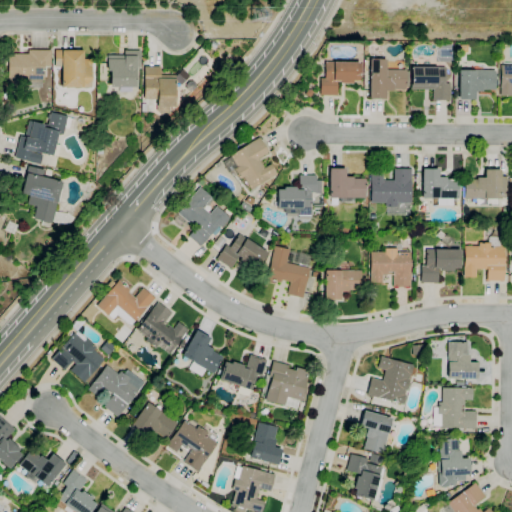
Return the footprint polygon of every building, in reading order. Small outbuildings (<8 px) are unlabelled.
[(209,53),(203,49),(207,44),(213,48),(209,53)] [(43,80),(8,81),(7,65),(0,65),(0,58),(7,58),(7,54),(27,53),(27,50),(50,49),(50,66),(43,66),(43,80)] [(91,88),(61,88),(61,68),(53,68),(53,50),(82,50),(82,58),(91,58),(91,88)] [(135,87),(110,87),(110,71),(106,71),(106,59),(109,59),(109,55),(123,55),(123,50),(140,50),(140,67),(135,67),(135,87)] [(384,98),(368,98),(369,59),(385,59),(385,65),(393,65),(393,69),(405,69),(405,71),(407,71),(407,86),(405,86),(405,89),(392,89),(392,91),(384,91),(384,98)] [(336,95),(319,95),(319,78),(323,78),(323,62),(358,62),(358,65),(362,65),(362,79),(358,79),(358,81),(351,81),(351,84),(339,84),(339,81),(336,81),(336,95)] [(511,88),(511,96),(499,96),(499,65),(511,65),(511,88)] [(175,106),(157,106),(157,99),(144,99),(144,67),(160,67),(160,75),(174,75),(175,106)] [(449,100),(432,100),(432,89),(410,89),(410,67),(444,67),(444,83),(449,83),(449,100)] [(173,78),(182,69),(189,77),(180,85),(173,78)] [(474,99),(458,99),(458,69),(494,70),(494,90),(481,90),(481,92),(474,91),(474,99)] [(39,164),(14,158),(19,136),(24,137),(28,120),(47,124),(48,119),(46,119),(48,114),(50,114),(50,112),(67,116),(67,118),(75,119),(72,129),(64,128),(63,135),(57,134),(55,144),(59,145),(57,156),(52,155),(52,156),(36,152),(35,152),(32,152),(32,153),(41,155),(39,164)] [(247,143),(244,140),(250,135),(252,137),(247,143)] [(250,190),(242,177),(239,179),(234,170),(229,173),(221,162),(230,157),(229,155),(259,136),(268,152),(257,158),(263,168),(270,163),(277,174),(250,190)] [(216,169),(212,165),(217,161),(221,165),(216,169)] [(52,222),(51,224),(50,223),(49,227),(40,225),(41,221),(31,219),(34,206),(27,204),(29,195),(21,193),(27,166),(43,170),(41,177),(43,178),(45,169),(52,170),(49,179),(61,182),(54,212),(66,213),(67,211),(74,218),(67,226),(65,224),(52,222)] [(353,203),(338,203),(338,197),(328,197),(328,168),(344,168),(344,177),(351,177),(351,178),(364,179),(364,198),(353,198),(353,203)] [(408,217),(384,217),(384,203),(370,203),(370,171),(382,171),(382,180),(393,180),(393,169),(410,169),(410,203),(408,203),(408,217)] [(449,205),(433,205),(433,198),(421,198),(421,169),(437,169),(437,177),(445,177),(445,179),(458,179),(458,183),(461,183),(461,192),(457,192),(457,199),(449,199),(449,205)] [(500,199),(464,199),(464,180),(476,180),(476,177),(484,177),(484,169),(500,169),(500,176),(506,176),(506,197),(500,197),(500,199)] [(297,218),(297,215),(296,215),(296,213),(284,213),(284,208),(276,208),(276,189),(283,189),(283,187),(295,187),(295,189),(298,189),(298,175),(315,175),(315,181),(322,181),(322,192),(310,192),(310,218),(297,218)] [(200,247),(187,236),(196,227),(189,221),(188,223),(176,213),(199,187),(210,197),(209,198),(211,200),(206,206),(204,204),(202,207),(209,213),(216,205),(229,218),(220,228),(218,226),(200,247)] [(13,233),(5,229),(9,220),(17,224),(13,233)] [(255,271),(238,260),(240,258),(237,256),(229,268),(215,259),(225,245),(228,248),(238,233),(249,241),(252,237),(262,244),(260,248),(267,253),(255,271)] [(502,281),(485,281),(485,269),(474,269),(474,277),(463,277),(463,246),(477,246),(477,243),(487,243),(487,237),(502,237),(502,281)] [(301,298),(286,294),(289,282),(280,280),(280,283),(265,279),(273,246),(310,254),(307,268),(308,268),(301,298)] [(409,286),(391,286),(391,275),(381,275),(381,283),(368,282),(369,252),(383,252),(383,248),(396,248),(396,252),(409,252),(409,286)] [(420,282),(421,264),(425,264),(425,249),(459,250),(459,268),(452,268),(452,271),(439,271),(439,268),(437,268),(437,282),(420,282)] [(340,300),(323,299),(323,270),(360,270),(360,290),(348,290),(348,292),(340,292),(340,300)] [(130,326),(116,314),(112,320),(96,306),(110,289),(106,286),(111,281),(114,284),(118,280),(128,289),(126,291),(133,297),(142,288),(153,297),(130,326)] [(168,354),(156,345),(154,348),(145,341),(147,338),(136,330),(139,325),(138,324),(143,316),(145,317),(157,302),(171,312),(163,322),(172,329),(177,322),(186,329),(184,332),(185,333),(181,339),(180,338),(168,354)] [(195,330),(209,338),(205,345),(212,349),(211,350),(221,356),(212,373),(180,356),(195,330)] [(83,382),(69,370),(74,364),(70,361),(63,370),(50,358),(73,333),(83,342),(86,338),(95,347),(92,350),(103,360),(102,361),(105,363),(101,367),(98,365),(83,382)] [(183,349),(179,346),(182,340),(187,343),(183,349)] [(476,379),(446,378),(446,342),(466,342),(466,354),(468,354),(468,362),(476,362),(476,379)] [(106,353),(101,349),(105,343),(111,348),(106,353)] [(247,396),(236,393),(238,387),(218,380),(224,362),(230,364),(231,361),(242,365),(242,367),(244,368),(249,355),(265,360),(260,376),(256,375),(250,390),(249,390),(247,396)] [(402,405),(365,395),(370,378),(381,381),(384,370),(376,368),(379,356),(412,365),(410,374),(409,374),(408,379),(409,379),(406,391),(405,390),(403,395),(405,395),(402,405)] [(295,409),(263,400),(270,378),(267,377),(272,361),(287,366),(287,368),(293,370),(294,367),(307,371),(303,386),(306,386),(302,402),(298,400),(295,409)] [(116,417),(102,406),(109,397),(101,390),(96,397),(86,390),(105,365),(116,374),(119,370),(129,378),(126,381),(137,390),(131,397),(132,398),(129,403),(128,402),(116,417)] [(440,428),(440,426),(431,426),(432,408),(437,408),(437,402),(440,402),(440,388),(471,388),(471,400),(463,400),(463,411),(475,411),(475,429),(440,428)] [(164,439),(154,433),(151,437),(143,432),(141,435),(128,426),(146,402),(176,423),(164,439)] [(381,454),(362,449),(366,436),(364,436),(366,428),(359,426),(363,411),(378,414),(379,408),(384,409),(382,416),(391,418),(381,454)] [(6,469),(0,463),(0,417),(13,429),(4,440),(6,441),(8,440),(17,448),(15,450),(21,454),(8,468),(7,468),(6,469)] [(196,472),(182,461),(188,452),(179,446),(175,453),(164,445),(183,420),(195,429),(197,425),(206,432),(204,436),(216,444),(196,472)] [(276,465),(247,457),(257,422),(275,427),(272,440),(274,440),(272,447),(280,449),(276,465)] [(439,487),(439,486),(437,486),(436,460),(439,460),(437,440),(456,439),(457,451),(459,451),(460,458),(468,458),(469,475),(464,475),(464,480),(454,481),(454,485),(453,485),(453,486),(439,487)] [(47,486),(37,479),(34,483),(24,476),(27,472),(17,464),(28,449),(39,457),(40,455),(46,460),(51,453),(64,464),(47,486)] [(70,464),(65,461),(73,451),(77,455),(70,464)] [(372,500),(354,495),(355,489),(353,488),(357,473),(346,470),(350,454),(366,458),(365,463),(368,463),(370,454),(381,457),(379,467),(380,467),(372,500)] [(260,511),(256,511),(230,505),(234,491),(230,490),(233,478),(232,478),(236,466),(240,467),(240,466),(273,474),(269,491),(257,488),(255,499),(263,501),(260,511)] [(64,511),(55,505),(58,500),(56,499),(65,486),(61,483),(71,469),(85,480),(77,491),(79,493),(81,491),(91,498),(90,500),(96,504),(94,507),(94,508),(90,511),(64,511)] [(205,489),(199,484),(201,480),(208,485),(205,489)] [(445,511),(442,508),(447,505),(446,503),(474,482),(484,497),(473,506),(476,510),(478,508),(481,511),(487,507),(491,511),(445,511)] [(445,499),(442,495),(448,491),(451,495),(445,499)] [(421,511),(418,506),(425,502),(426,503),(427,502),(427,501),(436,497),(437,500),(431,503),(433,506),(421,511)]
